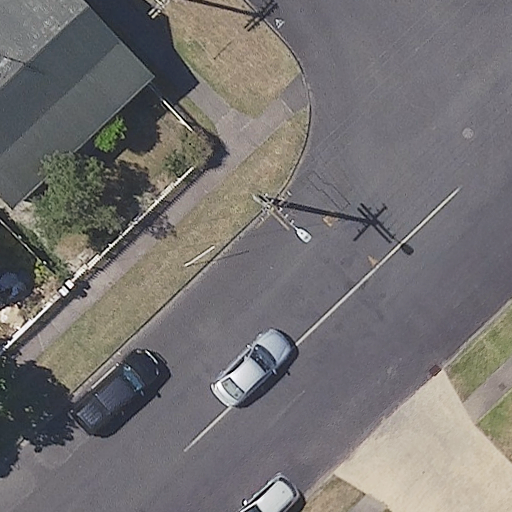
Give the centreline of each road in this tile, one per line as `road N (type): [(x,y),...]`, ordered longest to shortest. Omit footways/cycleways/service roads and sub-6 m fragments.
road 1 (residential): [(496,153),(121,511)]
road 2 (residential): [(349,0),(496,153)]
